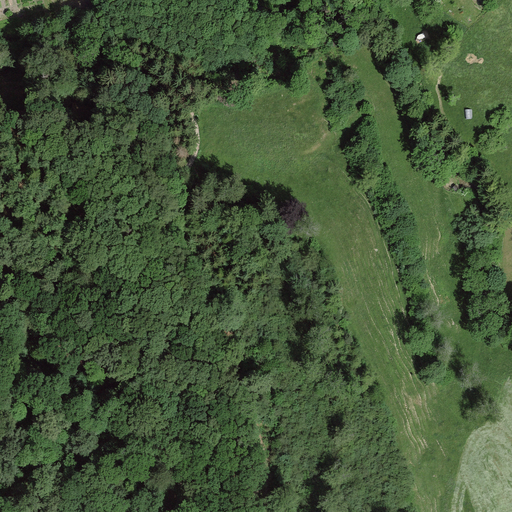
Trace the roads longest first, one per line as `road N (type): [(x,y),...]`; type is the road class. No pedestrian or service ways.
road 1 (track): [(263,511),(264,421),(181,197),(197,143),(191,111),(153,71),(86,48),(56,0)]
road 2 (unclassified): [(179,511),(172,451),(135,392),(0,306)]
